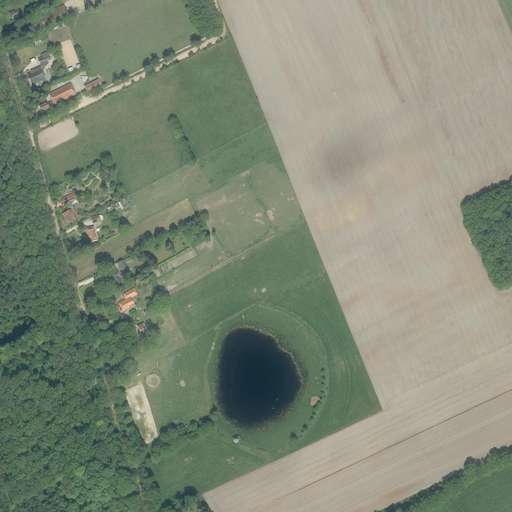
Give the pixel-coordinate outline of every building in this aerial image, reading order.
[(64,5),(27,22),(32,34),(70,18),(64,5)] [(18,9),(8,13),(10,19),(16,17),(17,19),(24,17),(21,11),(19,12),(18,9)] [(43,58),(39,60),(40,64),(51,60),(51,58),(48,52),(42,55),(43,58)] [(28,76),(23,78),(25,83),(30,81),(32,85),(46,79),(42,68),(47,66),(45,63),(40,65),(40,66),(31,71),(31,72),(30,73),(30,74),(27,75),(28,76)] [(99,80),(84,87),(88,94),(102,87),(99,80)] [(47,103),(40,106),(42,112),(49,109),(49,108),(76,94),(71,84),(49,94),(53,101),(47,104),(47,103)] [(73,194),(57,201),(60,207),(76,199),(73,194)] [(73,209),(61,214),(64,221),(67,219),(69,223),(76,220),(73,215),(76,213),(73,209)] [(101,216),(100,216),(91,218),(92,224),(101,221),(102,221),(103,220),(103,218),(103,217),(101,216)] [(113,231),(114,232),(112,233),(113,236),(124,230),(122,226),(118,228),(119,229),(117,230),(117,229),(113,231)] [(94,228),(86,230),(87,237),(89,236),(91,243),(97,241),(95,234),(95,233),(94,228)] [(127,267),(123,259),(118,262),(122,269),(127,267)] [(116,286),(122,282),(119,278),(119,277),(116,270),(105,276),(105,277),(104,278),(107,283),(108,282),(109,283),(113,281),(116,286)] [(130,308),(129,306),(135,303),(132,298),(138,294),(134,288),(124,294),(126,299),(119,303),(123,312),(130,308)] [(147,331),(143,323),(137,326),(141,334),(147,331)]
